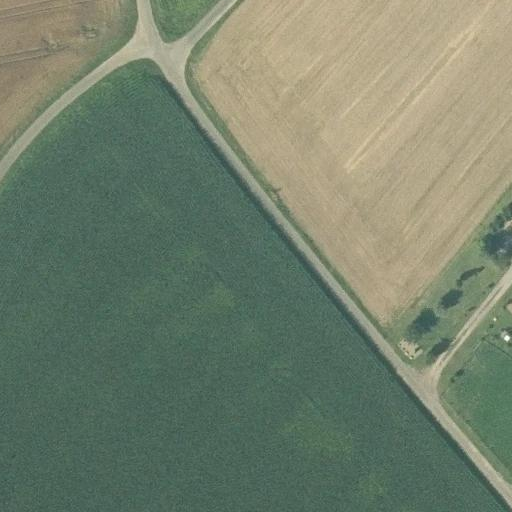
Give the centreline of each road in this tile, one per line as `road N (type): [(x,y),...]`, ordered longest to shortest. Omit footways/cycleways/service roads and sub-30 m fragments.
road 1 (residential): [(511,486),(164,51)]
road 2 (residential): [(153,36),(63,96),(0,169)]
